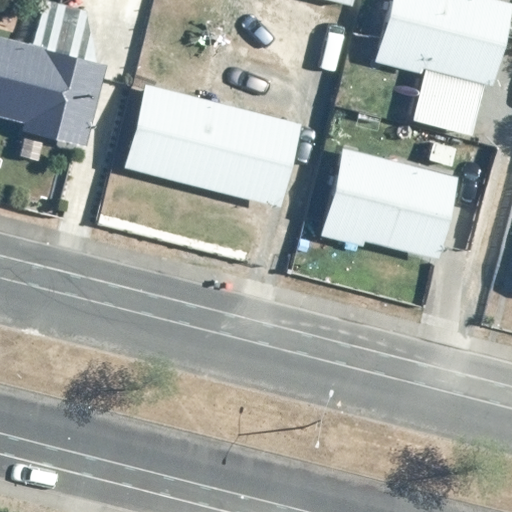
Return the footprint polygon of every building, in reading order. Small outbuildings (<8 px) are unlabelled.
[(115,0),(113,12),(137,17),(140,0),(115,0)] [(405,120),(460,134),(472,84),(482,86),(503,1),(497,0),(381,0),(368,58),(417,71),(405,120)] [(13,129),(22,131),(76,146),(97,64),(0,38),(0,117),(15,122),(13,129)] [(285,122),(136,84),(116,167),(265,204),(285,122)] [(332,147),(311,242),(354,252),(356,241),(428,258),(447,173),(332,147)]
